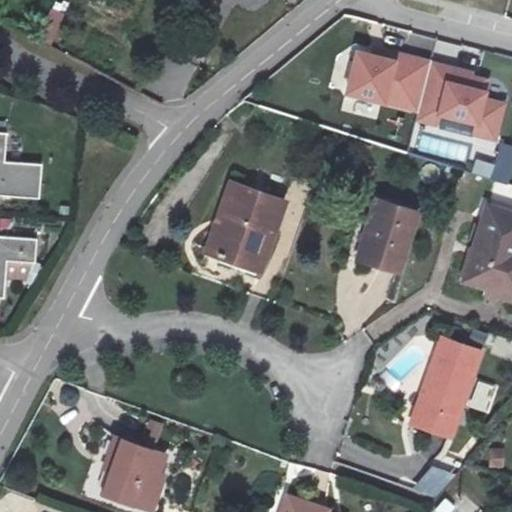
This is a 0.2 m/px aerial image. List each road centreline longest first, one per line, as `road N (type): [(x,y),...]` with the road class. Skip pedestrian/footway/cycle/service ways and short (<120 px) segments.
road 1 (residential): [(63,316),(109,326),(190,322),(268,350),(321,391)]
road 2 (residential): [(181,130),(106,235),(63,316)]
road 3 (residential): [(335,0),(181,130)]
road 4 (residential): [(0,50),(181,130)]
road 5 (residential): [(381,0),(511,34)]
